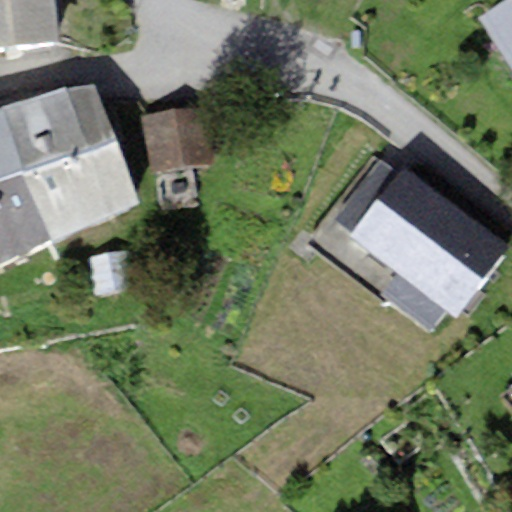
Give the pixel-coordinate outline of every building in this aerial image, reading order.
[(0,0),(0,51),(60,44),(54,0),(0,0)] [(511,0),(504,0),(480,16),(511,67),(511,0)] [(2,109),(52,244),(144,206),(93,83),(2,109)] [(208,108),(143,116),(150,174),(215,166),(208,108)] [(0,109),(0,266),(52,244),(2,109),(0,109)] [(511,245),(406,164),(336,255),(434,329),(450,308),(459,315),(511,246),(511,245)] [(129,252),(88,258),(93,295),(135,289),(129,252)]
